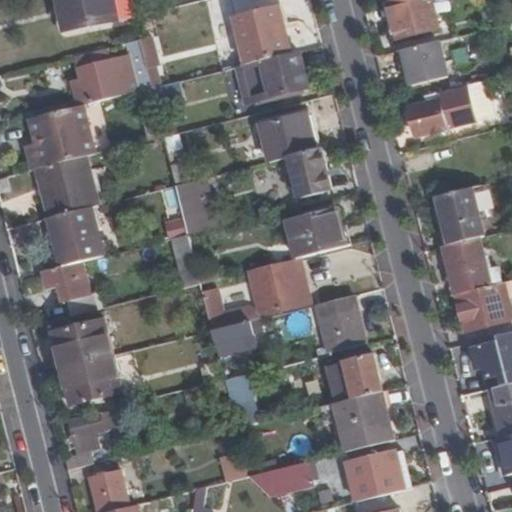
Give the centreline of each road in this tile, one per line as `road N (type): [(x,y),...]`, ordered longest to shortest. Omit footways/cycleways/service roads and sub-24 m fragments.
road 1 (residential): [(337,0),(465,511)]
road 2 (residential): [(52,511),(0,302)]
